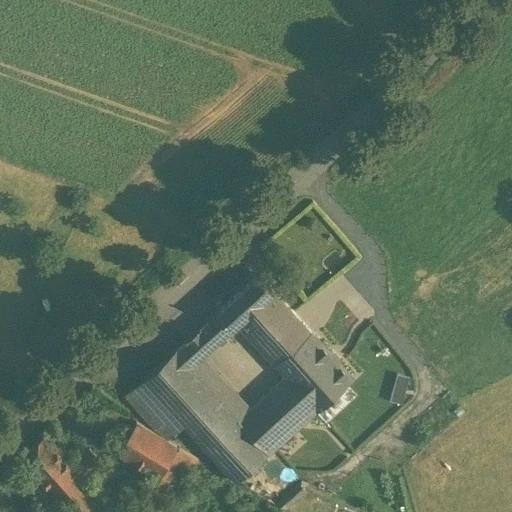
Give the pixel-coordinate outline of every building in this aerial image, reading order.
[(288,302),(261,273),(218,313),(232,330),(238,324),(249,337),(288,302)] [(353,376),(288,302),(249,337),(285,377),(253,407),(283,438),(353,376)] [(232,330),(218,313),(199,329),(213,347),(232,330)] [(213,347),(199,329),(189,339),(203,356),(213,347)] [(203,356),(189,339),(178,349),(192,366),(203,356)] [(192,366),(178,349),(144,379),(187,425),(237,480),(270,451),(241,417),(192,366)] [(187,425),(144,379),(127,396),(159,431),(172,438),(187,425)] [(283,438),(253,407),(241,417),(270,451),(283,438)] [(180,447),(137,420),(112,451),(157,476),(161,478),(180,447)] [(46,436),(19,461),(51,495),(64,484),(52,470),(66,458),(46,436)] [(64,484),(51,495),(65,511),(116,511),(88,481),(91,479),(86,473),(90,470),(98,477),(108,467),(89,447),(71,462),(66,458),(52,470),(64,484)] [(165,511),(199,458),(180,447),(161,478),(157,476),(142,501),(160,511),(165,511)]
